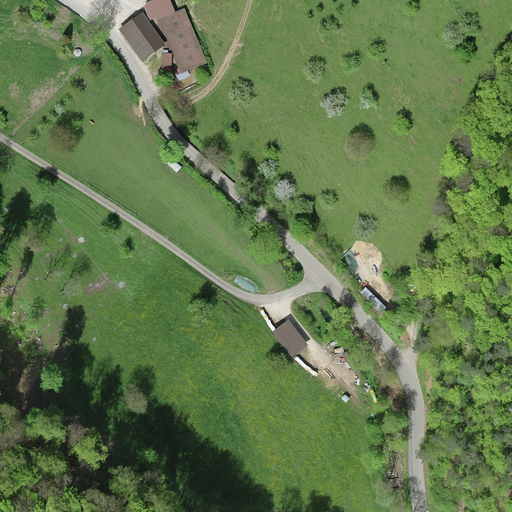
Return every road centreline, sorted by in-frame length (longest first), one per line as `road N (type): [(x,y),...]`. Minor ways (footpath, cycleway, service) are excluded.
road 1 (tertiary): [(421,511),(417,410),(401,361),(322,273),(173,137),(117,40),(69,0)]
road 2 (track): [(0,138),(244,298),(283,297),(322,273)]
road 3 (track): [(401,361),(417,340),(424,264),(459,163),(511,60)]
